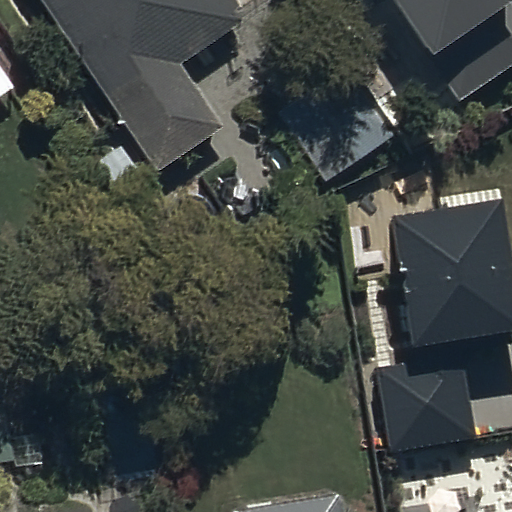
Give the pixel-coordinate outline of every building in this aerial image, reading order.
[(30,0),(149,178),(216,133),(177,73),(243,29),(223,0),(30,0)] [(390,0),(459,101),(511,64),(511,1),(511,0),(390,0)] [(348,65),(278,113),(326,183),(397,135),(348,65)] [(511,257),(502,198),(390,217),(414,361),(375,368),(389,451),(477,436),(461,339),(511,330),(511,257)] [(0,387),(0,473),(10,472),(0,387)]
